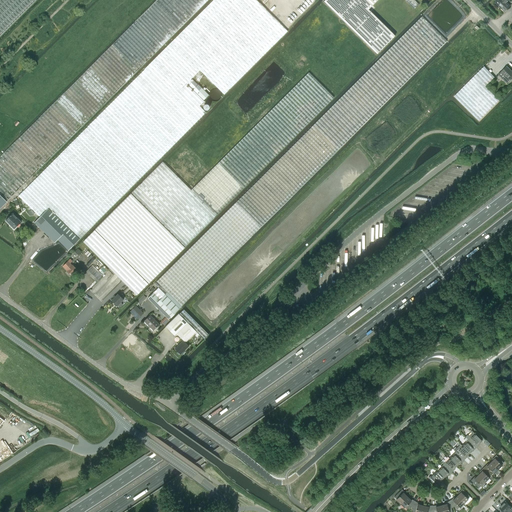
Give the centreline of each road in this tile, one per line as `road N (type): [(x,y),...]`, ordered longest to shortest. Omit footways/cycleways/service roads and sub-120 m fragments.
road 1 (motorway): [(511,195),(75,511)]
road 2 (motorway): [(107,511),(511,218)]
road 3 (unclassified): [(166,402),(350,237),(458,154),(511,146)]
road 4 (unclassified): [(166,402),(126,385),(0,295)]
road 5 (unclassified): [(286,481),(425,360)]
road 6 (tertiary): [(124,424),(0,328)]
road 7 (unclassified): [(286,481),(269,479),(166,402)]
road 8 (tertiary): [(227,511),(209,487),(124,424)]
road 9 (secondary): [(314,511),(405,425)]
